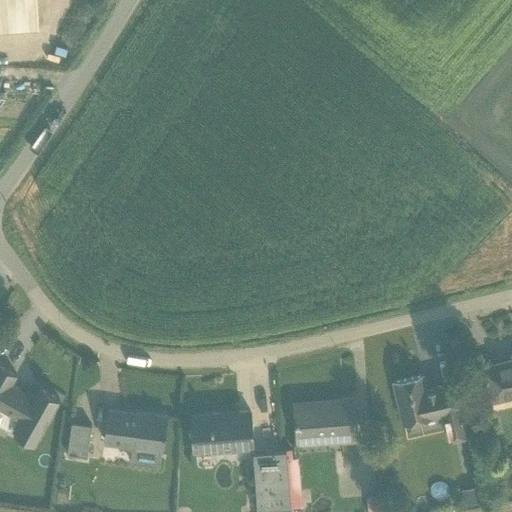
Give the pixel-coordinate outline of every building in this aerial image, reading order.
[(0,0),(0,29),(38,27),(36,0),(0,0)] [(511,361),(481,369),(489,405),(511,399),(511,361)] [(0,411),(19,422),(12,433),(32,445),(58,400),(38,388),(33,397),(12,384),(16,375),(0,366),(0,411)] [(422,376),(393,382),(403,426),(441,417),(447,442),(467,437),(455,384),(425,391),(422,376)] [(353,399),(293,403),(297,446),(357,441),(353,399)] [(148,416),(108,411),(103,445),(132,448),(129,463),(159,466),(166,416),(148,414),(148,416)] [(249,412),(191,416),(193,455),(252,450),(249,412)] [(71,420),(63,468),(72,469),(76,445),(84,446),(87,422),(71,420)] [(252,453),(256,511),(291,511),(291,509),(290,502),(286,450),(252,453)] [(286,450),(290,502),(301,501),(297,458),(292,458),(291,450),(286,450)] [(464,507),(481,502),(477,486),(460,490),(464,507)]
